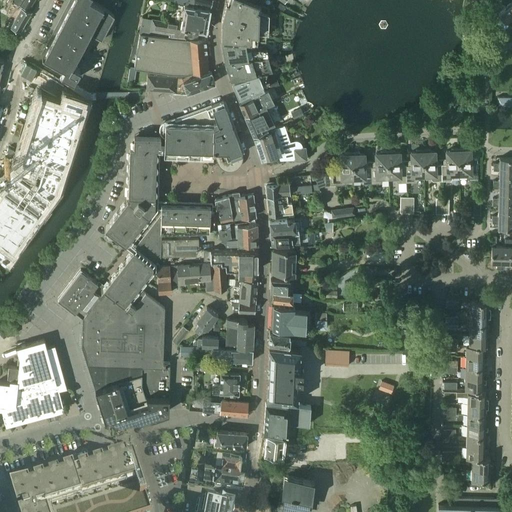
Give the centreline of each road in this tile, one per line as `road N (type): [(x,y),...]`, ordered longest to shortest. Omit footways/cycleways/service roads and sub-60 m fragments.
road 1 (residential): [(93,418),(63,330),(34,297),(91,227),(127,127),(226,88)]
road 2 (residential): [(226,88),(260,191),(265,251),(255,425)]
road 3 (residential): [(511,451),(504,440),(506,310)]
road 4 (residential): [(417,230),(406,230),(404,279),(480,281)]
road 5 (residential): [(0,478),(99,448),(93,418)]
road 6 (residential): [(0,118),(42,0)]
